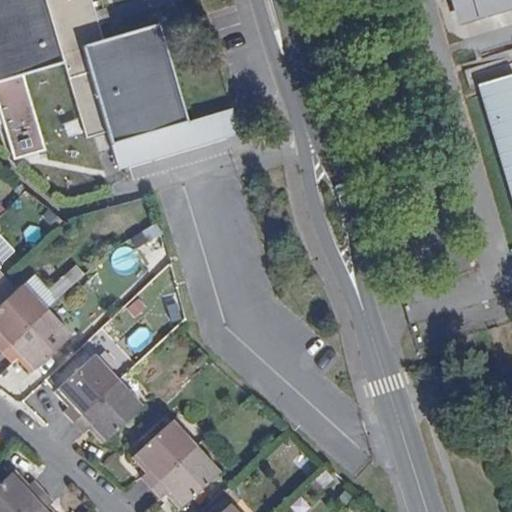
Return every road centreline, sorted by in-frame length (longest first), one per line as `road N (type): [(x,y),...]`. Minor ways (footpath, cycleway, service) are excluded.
road 1 (tertiary): [(308,132),(311,196),(373,336)]
road 2 (tertiary): [(373,336),(345,197),(308,132)]
road 3 (tertiary): [(428,511),(373,336)]
road 4 (residential): [(116,511),(0,409)]
road 5 (tertiary): [(308,132),(269,0)]
